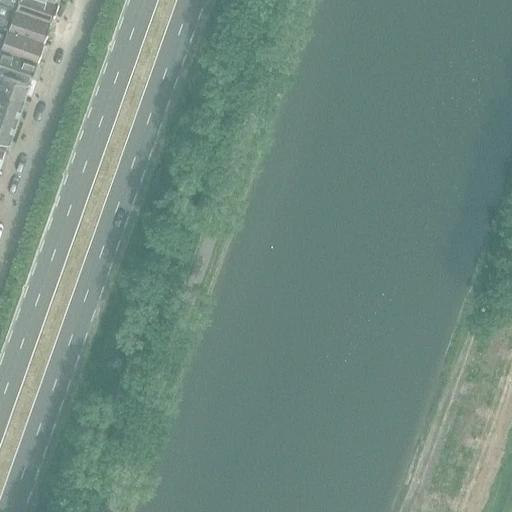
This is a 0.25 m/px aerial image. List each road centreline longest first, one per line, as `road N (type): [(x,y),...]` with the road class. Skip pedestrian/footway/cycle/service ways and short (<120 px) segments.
road 1 (primary): [(7,511),(189,0)]
road 2 (primary): [(141,0),(0,400)]
road 3 (track): [(414,511),(511,235)]
road 4 (residential): [(0,257),(91,0)]
